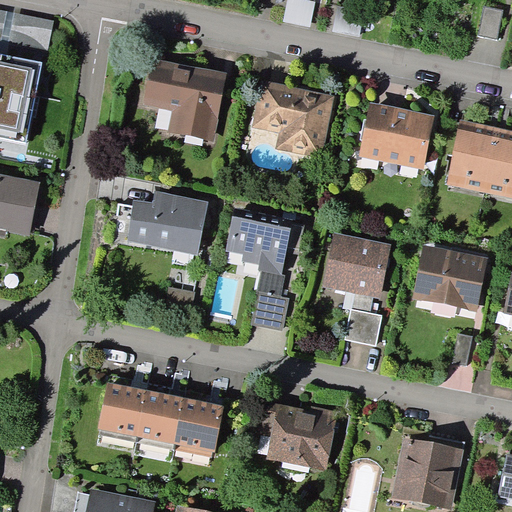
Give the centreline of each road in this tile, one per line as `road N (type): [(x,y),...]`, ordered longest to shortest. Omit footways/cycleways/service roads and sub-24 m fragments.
road 1 (residential): [(59,321),(511,412)]
road 2 (residential): [(107,10),(511,87)]
road 3 (residential): [(59,321),(107,10)]
road 4 (residential): [(28,511),(59,321)]
